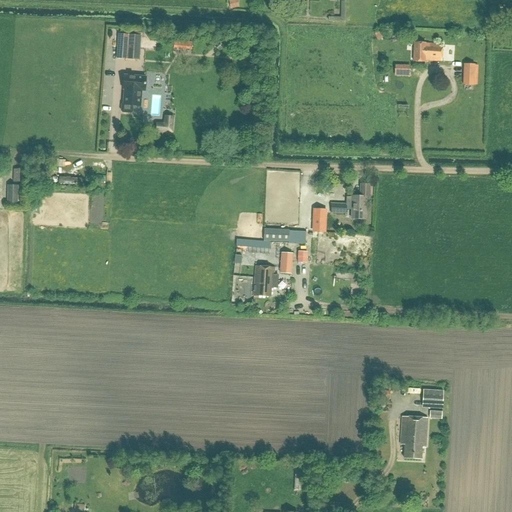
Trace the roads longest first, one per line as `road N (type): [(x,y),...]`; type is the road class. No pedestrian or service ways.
road 1 (track): [(511,171),(109,156)]
road 2 (track): [(511,316),(312,308)]
